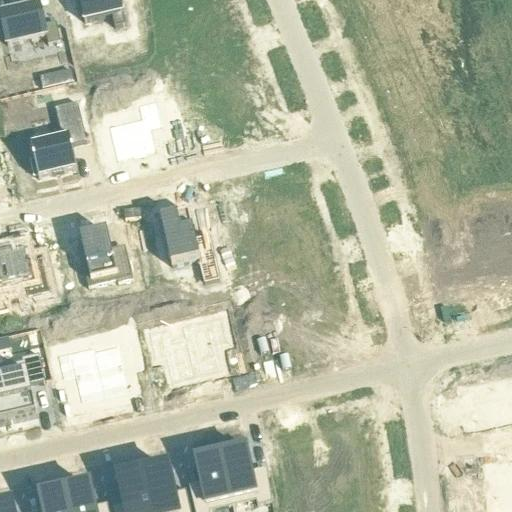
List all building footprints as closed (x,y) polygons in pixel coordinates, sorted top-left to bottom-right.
[(119,0),(87,0),(79,2),(85,27),(112,21),(115,33),(126,30),(124,18),(119,0)] [(162,0),(171,23),(217,6),(214,0),(162,0)] [(360,0),(356,0),(351,2),(355,13),(365,10),(360,0)] [(371,0),(360,0),(365,10),(374,6),(371,0)] [(489,1),(478,6),(481,15),(492,10),(489,1)] [(511,2),(502,7),(510,27),(511,25),(511,2)] [(217,6),(171,23),(185,58),(207,49),(203,38),(226,29),(217,6)] [(393,9),(353,24),(362,45),(401,30),(393,9)] [(492,10),(481,15),(485,24),(496,20),(492,10)] [(20,16),(1,20),(8,50),(47,42),(49,50),(61,47),(57,28),(44,31),(40,11),(31,13),(20,15),(20,16)] [(418,12),(407,17),(410,26),(421,21),(418,12)] [(421,21),(410,26),(414,35),(425,31),(421,21)] [(401,30),(362,45),(370,65),(409,50),(401,30)] [(505,41),(493,46),(497,55),(508,51),(505,41)] [(409,50),(370,65),(378,85),(417,70),(409,50)] [(437,51),(425,56),(429,65),(440,60),(437,51)] [(511,59),(508,51),(497,55),(501,64),(511,60),(511,59)] [(440,60),(429,65),(433,74),(444,70),(440,60)] [(417,70),(378,85),(386,105),(425,90),(417,70)] [(217,73),(195,82),(209,116),(254,98),(244,75),(221,84),(217,73)] [(154,75),(145,77),(150,99),(159,97),(154,75)] [(511,85),(502,89),(505,98),(511,95),(511,85)] [(425,90),(386,105),(394,125),(433,110),(425,90)] [(452,90),(441,95),(445,105),(456,101),(452,90)] [(254,98),(209,116),(223,151),(244,142),(240,131),(263,122),(254,98)] [(456,101),(445,105),(448,113),(459,109),(456,101)] [(142,124),(109,131),(117,166),(133,162),(133,164),(147,161),(146,159),(156,157),(151,134),(162,132),(156,106),(138,110),(142,124)] [(35,165),(31,166),(34,182),(38,181),(39,185),(40,184),(77,175),(77,176),(78,176),(72,151),(88,148),(78,109),(56,114),(63,144),(33,151),(32,150),(31,150),(35,165)] [(433,110),(394,125),(402,145),(441,130),(433,110)] [(441,130),(402,145),(410,166),(449,151),(441,130)] [(466,134),(455,138),(459,148),(470,143),(466,134)] [(508,159),(498,162),(500,173),(510,171),(508,159)] [(498,162),(488,164),(491,176),(500,173),(498,162)] [(469,172),(459,174),(461,186),(471,183),(469,172)] [(459,174),(449,176),(452,188),(461,186),(459,174)] [(439,178),(429,181),(432,192),(442,190),(439,178)] [(511,223),(505,192),(485,197),(493,232),(511,227),(511,223)] [(269,195),(246,202),(256,237),(303,224),(296,200),(272,207),(269,195)] [(485,197),(465,201),(473,236),(493,232),(485,197)] [(465,201),(445,206),(453,241),(473,236),(465,201)] [(445,206),(424,211),(433,246),(453,241),(445,206)] [(190,219),(161,225),(166,247),(172,272),(199,266),(205,289),(220,286),(209,241),(196,244),(190,219)] [(303,224),(256,237),(256,238),(266,236),(272,258),(263,261),(266,273),(289,266),(286,255),(310,248),(303,224)] [(108,238),(81,244),(88,271),(84,272),(89,293),(118,287),(118,289),(133,286),(127,260),(114,263),(108,238)] [(0,299),(7,298),(6,294),(24,290),(27,305),(51,299),(46,277),(43,265),(29,268),(26,257),(12,260),(12,258),(0,260),(0,262),(0,299)] [(294,284),(271,290),(281,326),(328,312),(321,288),(297,295),(294,284)] [(164,293),(142,298),(145,311),(167,306),(164,293)] [(328,312),(281,326),(292,361),(314,355),(311,343),(335,336),(328,312)] [(448,312),(441,313),(443,327),(451,326),(448,312)] [(222,321),(186,330),(198,381),(222,375),(216,348),(228,346),(222,321)] [(163,335),(150,338),(156,362),(168,360),(174,386),(198,381),(186,330),(185,330),(188,341),(165,347),(163,335)] [(94,351),(93,351),(105,402),(129,397),(123,370),(135,367),(130,347),(95,355),(94,351)] [(93,351),(57,359),(63,384),(75,381),(81,408),(105,402),(93,351)] [(23,367),(0,372),(0,374),(11,424),(37,418),(30,391),(46,387),(40,360),(22,364),(23,367)] [(0,426),(11,424),(0,374),(0,426)] [(511,382),(500,385),(508,423),(511,422),(511,382)] [(500,385),(480,390),(488,428),(508,423),(500,385)] [(480,390),(459,395),(468,433),(488,428),(480,390)] [(331,425),(307,428),(313,465),(361,457),(359,448),(360,448),(359,446),(359,447),(357,434),(357,433),(333,437),(331,425)] [(501,446),(493,447),(494,457),(502,456),(501,446)] [(493,447),(485,447),(486,457),(494,457),(493,447)] [(235,459),(222,462),(233,511),(257,506),(258,511),(272,508),(268,480),(254,484),(252,477),(247,456),(246,452),(234,455),(235,459)] [(361,457),(313,465),(313,466),(323,464),(326,487),(326,488),(317,489),(319,502),(343,498),(341,486),(365,482),(365,480),(364,480),(361,457)] [(203,496),(191,498),(194,511),(229,511),(233,511),(222,462),(196,468),(202,491),(203,496)] [(511,466),(485,469),(487,491),(511,488),(511,466)] [(147,478),(144,479),(151,511),(190,511),(186,495),(175,498),(169,474),(147,479),(147,478)] [(124,509),(113,511),(151,511),(144,479),(141,479),(141,480),(119,485),(120,490),(124,509)] [(511,488),(487,491),(489,511),(511,508),(511,488)] [(96,511),(91,492),(66,498),(69,511),(96,511)] [(69,511),(66,498),(40,504),(42,511),(69,511)]
